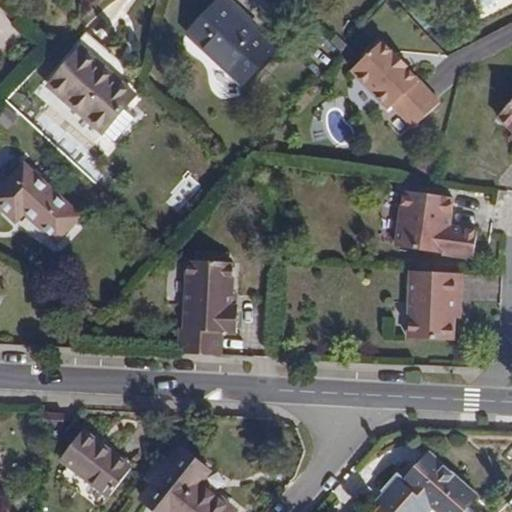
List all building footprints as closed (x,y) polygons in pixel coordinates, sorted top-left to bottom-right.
[(275,47),(254,30),(253,32),(243,23),(248,17),(229,0),(220,0),(187,35),(241,84),(275,47)] [(253,32),(254,30),(258,26),(248,17),(243,23),(253,32)] [(102,132),(123,107),(133,93),(110,74),(120,61),(83,30),(73,42),(80,49),(49,87),(102,132)] [(412,130),(439,105),(383,43),(352,71),(388,111),(392,108),(412,130)] [(511,96),(495,117),(511,131),(511,96)] [(135,116),(123,107),(102,132),(113,142),(135,116)] [(80,215),(24,164),(0,189),(0,207),(15,221),(25,211),(56,242),(80,215)] [(393,191),(387,247),(466,256),(469,229),(440,226),(442,196),(393,191)] [(185,326),(184,351),(221,353),(222,330),(238,330),(239,305),(231,304),(232,292),(234,260),(188,258),(185,326)] [(456,274),(406,271),(401,338),(445,341),(446,319),(446,300),(455,299),(456,274)] [(240,293),(232,292),(231,304),(239,305),(240,293)] [(446,300),(446,319),(454,319),(455,299),(446,300)] [(109,497),(132,468),(84,430),(60,459),(109,497)] [(210,471),(183,449),(141,497),(159,511),(234,511),(236,509),(202,481),(210,471)] [(380,490),(384,493),(396,505),(389,511),(418,511),(417,511),(428,501),(435,508),(438,511),(464,511),(477,498),(427,452),(403,479),(395,473),(380,490)] [(389,511),(396,505),(384,493),(377,500),(383,506),(379,510),(380,511),(389,511)] [(418,511),(431,511),(435,508),(428,501),(417,511),(418,511)]
